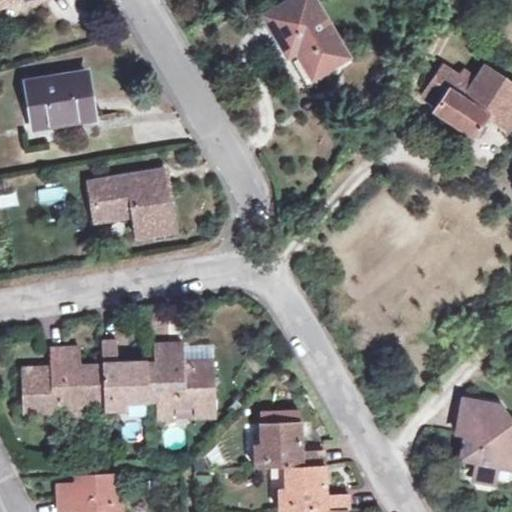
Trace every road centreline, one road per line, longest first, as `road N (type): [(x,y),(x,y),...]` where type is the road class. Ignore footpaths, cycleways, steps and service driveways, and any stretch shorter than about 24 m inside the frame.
road 1 (residential): [(0,307),(270,263),(406,511)]
road 2 (residential): [(142,0),(262,213)]
